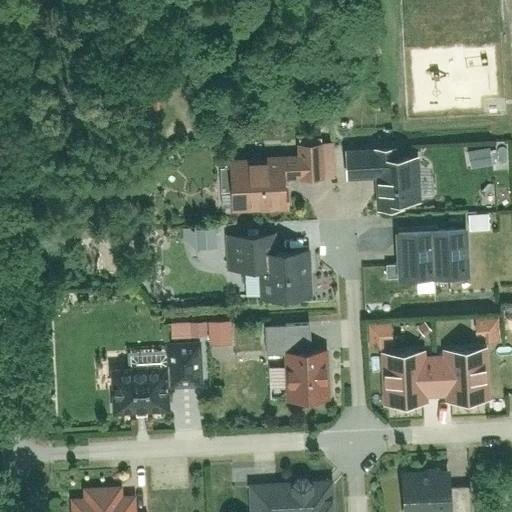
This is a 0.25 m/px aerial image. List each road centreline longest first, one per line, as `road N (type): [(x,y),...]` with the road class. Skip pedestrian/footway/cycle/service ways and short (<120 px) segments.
road 1 (residential): [(6,456),(360,438)]
road 2 (residential): [(360,438),(350,237)]
road 3 (residential): [(360,438),(511,432)]
